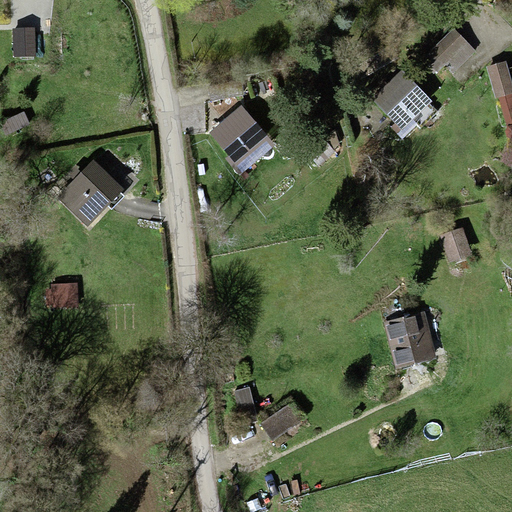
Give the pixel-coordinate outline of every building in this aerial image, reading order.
[(451,32),(429,53),(445,70),(467,48),(451,32)] [(395,74),(371,101),(401,128),(425,102),(395,74)] [(237,110),(208,134),(233,164),(262,140),(237,110)] [(88,165),(57,197),(84,222),(114,189),(88,165)] [(455,232),(439,238),(447,260),(463,254),(455,232)] [(72,308),(72,286),(44,285),(44,308),(72,308)] [(421,316),(384,324),(394,368),(430,360),(421,316)] [(284,406),(260,425),(272,439),(295,419),(284,406)]
